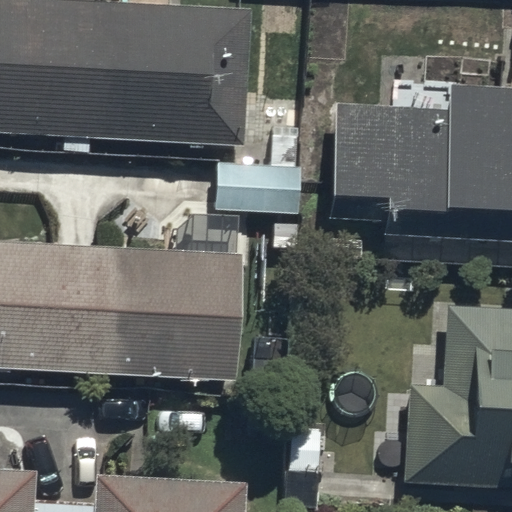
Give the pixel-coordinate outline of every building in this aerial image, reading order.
[(37,0),(0,0),(0,134),(242,148),(249,11),(37,0)] [(379,213),(379,227),(511,233),(511,78),(443,75),(442,99),(336,94),(338,55),(303,53),(300,111),(325,112),(320,209),(379,213)] [(294,157),(212,155),(209,206),(292,209),(294,157)] [(0,242),(0,374),(231,386),(237,253),(0,242)] [(399,485),(511,491),(511,307),(411,302),(399,485)] [(236,511),(237,471),(85,466),(85,497),(29,496),(30,461),(0,460),(0,511),(236,511)]
